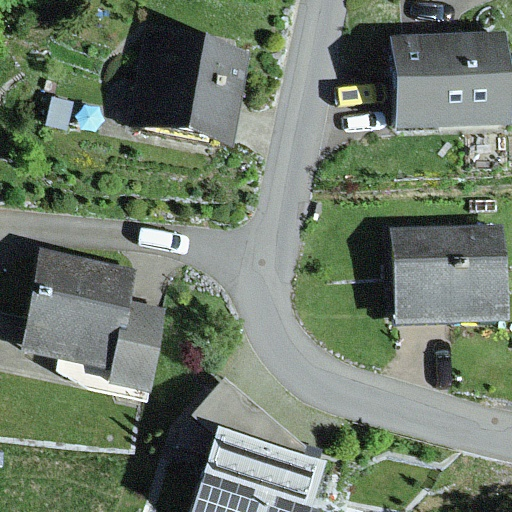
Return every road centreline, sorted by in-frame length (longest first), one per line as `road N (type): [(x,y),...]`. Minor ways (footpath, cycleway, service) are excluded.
road 1 (residential): [(511,431),(358,391),(284,348),(271,272)]
road 2 (residential): [(271,272),(328,0)]
